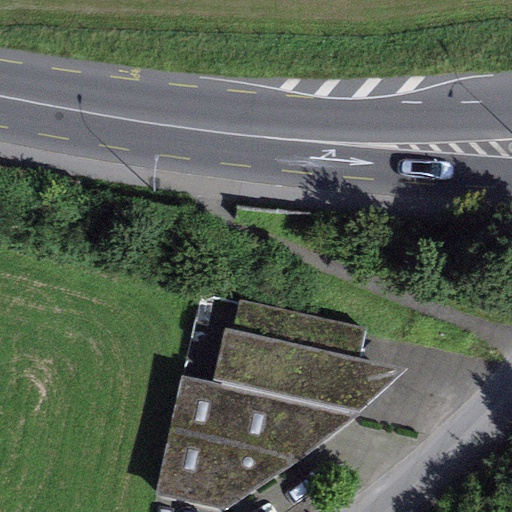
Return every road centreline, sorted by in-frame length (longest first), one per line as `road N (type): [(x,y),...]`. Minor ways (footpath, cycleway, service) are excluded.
road 1 (secondary): [(511,146),(239,135),(0,96)]
road 2 (residential): [(379,511),(511,387)]
